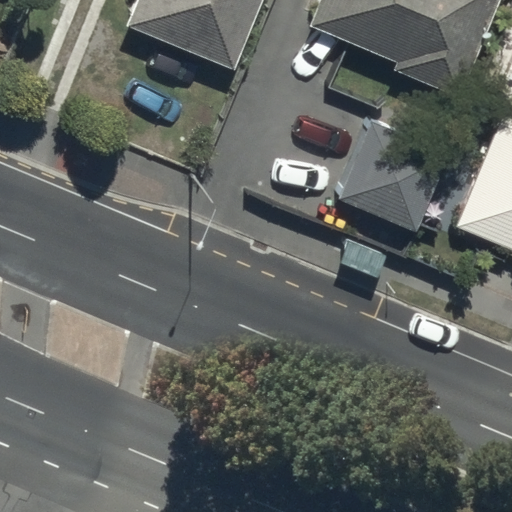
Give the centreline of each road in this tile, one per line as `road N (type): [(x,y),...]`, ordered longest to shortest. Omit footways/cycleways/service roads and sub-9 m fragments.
road 1 (trunk): [(0,226),(511,438)]
road 2 (trunk): [(279,511),(0,396)]
